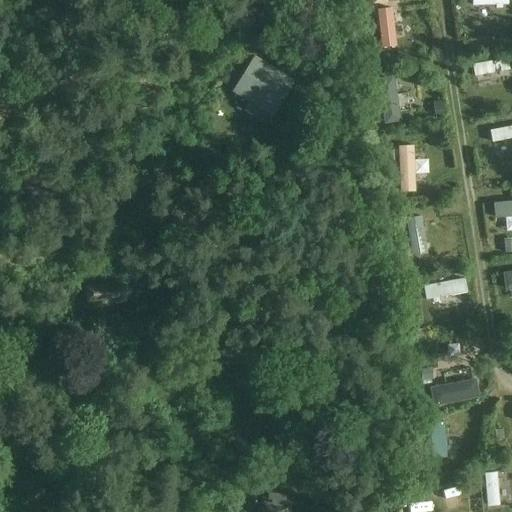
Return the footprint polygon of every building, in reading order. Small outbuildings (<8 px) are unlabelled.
[(389,6),(375,9),(381,47),(395,45),(389,6)] [(237,90),(272,112),(289,85),(255,63),(237,90)] [(492,64),(473,67),(474,80),(493,77),(492,64)] [(399,125),(392,80),(376,83),(383,128),(399,125)] [(511,128),(490,131),(492,146),(511,143),(511,128)] [(414,147),(399,147),(399,195),(415,195),(414,147)] [(511,201),(496,203),(497,222),(511,220),(511,201)] [(420,217),(405,219),(412,261),(426,259),(420,217)] [(463,282),(423,289),(425,305),(466,297),(463,282)] [(122,303),(122,290),(88,288),(88,302),(122,303)] [(471,383),(431,390),(434,407),(474,401),(471,383)] [(446,463),(444,424),(428,425),(430,463),(446,463)] [(488,509),(500,508),(497,473),(485,474),(488,509)] [(444,495),(447,511),(461,511),(463,511),(458,492),(444,495)] [(283,505),(285,499),(271,495),(269,501),(264,500),(261,511),(286,511),(288,506),(283,505)]
